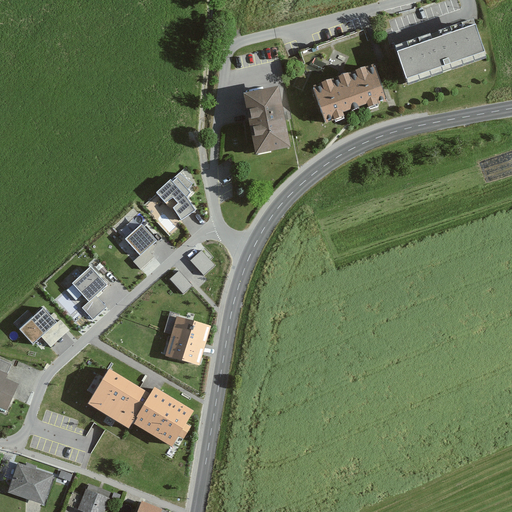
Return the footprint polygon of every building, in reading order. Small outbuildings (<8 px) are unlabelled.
[(397,30),(408,25),(403,15),(392,20),(397,30)] [(475,20),(397,45),(408,78),(486,53),(475,20)] [(380,102),(367,69),(307,91),(320,125),(380,102)] [(284,148),(271,90),(236,98),(248,156),(284,148)] [(193,184),(181,171),(156,193),(181,220),(196,206),(186,196),(191,191),(188,188),(193,184)] [(157,238),(141,221),(125,236),(141,253),(157,238)] [(215,265),(202,251),(191,261),(204,275),(215,265)] [(108,283),(90,264),(73,281),(91,300),(83,307),(94,318),(106,306),(96,295),(108,283)] [(192,285),(179,271),(170,279),(183,294),(192,285)] [(57,320),(43,305),(19,326),(33,342),(40,335),(50,346),(69,329),(60,318),(57,320)] [(196,367),(206,327),(172,319),(162,358),(196,367)] [(12,366),(0,360),(0,370),(9,374),(12,366)] [(185,422),(194,409),(155,384),(150,391),(110,366),(88,400),(129,426),(133,419),(171,444),(178,434),(184,438),(191,426),(185,422)] [(7,377),(0,373),(0,406),(9,410),(20,387),(6,380),(7,377)] [(55,477),(20,466),(11,495),(46,506),(55,477)] [(71,476),(61,473),(59,479),(69,482),(71,476)] [(104,511),(112,494),(91,486),(81,510),(86,511),(104,511)] [(164,511),(165,510),(144,503),(140,511),(164,511)]
